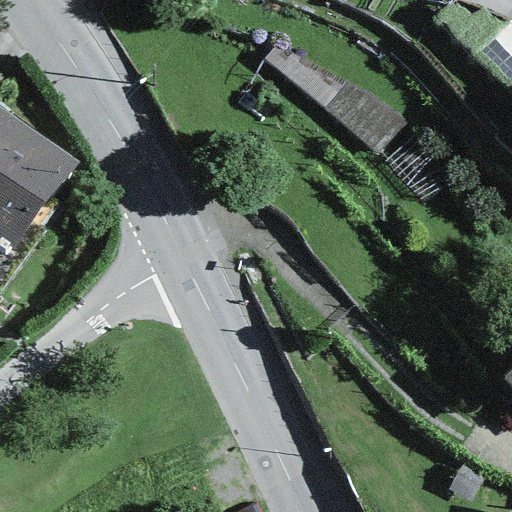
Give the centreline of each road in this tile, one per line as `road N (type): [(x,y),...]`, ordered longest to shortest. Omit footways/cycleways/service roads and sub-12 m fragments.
road 1 (tertiary): [(307,511),(178,243)]
road 2 (tertiary): [(178,243),(85,75),(29,0)]
road 3 (unclassified): [(0,384),(178,243)]
